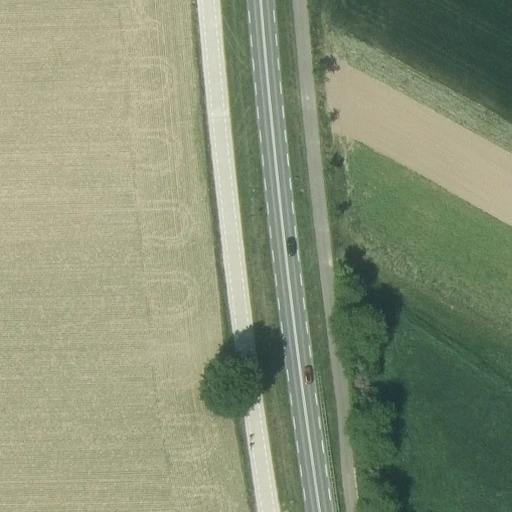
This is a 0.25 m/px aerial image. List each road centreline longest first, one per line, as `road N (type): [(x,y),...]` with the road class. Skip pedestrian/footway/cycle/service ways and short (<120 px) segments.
road 1 (unclassified): [(269,511),(208,0)]
road 2 (primary): [(319,511),(259,0)]
